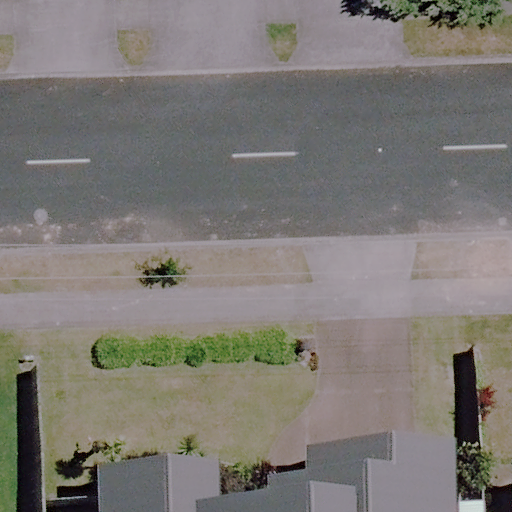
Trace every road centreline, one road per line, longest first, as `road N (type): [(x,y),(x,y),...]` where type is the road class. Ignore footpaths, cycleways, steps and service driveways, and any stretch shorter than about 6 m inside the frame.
road 1 (residential): [(211,159),(511,148)]
road 2 (residential): [(0,166),(211,159)]
road 3 (residential): [(211,159),(203,0)]
